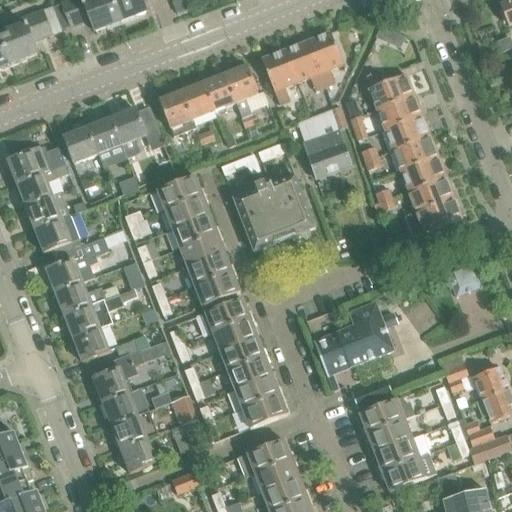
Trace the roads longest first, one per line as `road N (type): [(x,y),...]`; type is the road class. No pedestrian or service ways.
road 1 (residential): [(92,504),(298,424),(308,402),(272,305),(511,218)]
road 2 (secondary): [(0,120),(311,0)]
road 3 (residential): [(511,214),(428,0)]
road 4 (residential): [(92,504),(38,370)]
